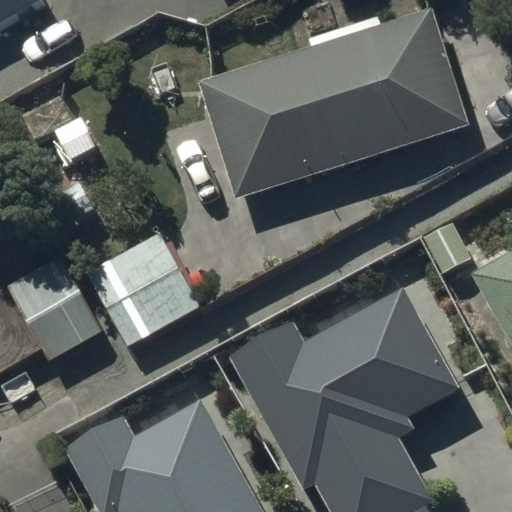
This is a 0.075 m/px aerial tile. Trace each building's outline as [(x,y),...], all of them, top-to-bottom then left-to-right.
[(0,0),(0,20),(35,1),(34,0),(0,0)] [(210,87),(241,190),(457,125),(426,24),(392,34),(389,26),(319,47),(321,54),(210,87)] [(63,97),(27,118),(42,143),(59,133),(75,161),(101,146),(77,105),(70,109),(63,97)] [(52,152),(32,164),(68,227),(98,210),(83,184),(74,189),(52,152)] [(199,306),(160,237),(93,275),(131,344),(199,306)] [(46,351),(52,361),(99,334),(58,262),(10,288),(46,351)] [(511,262),(483,278),(511,332),(511,262)] [(297,315),(238,348),(308,475),(323,466),(348,511),(387,511),(422,493),(380,417),(453,377),(402,285),(309,336),(297,315)] [(125,415),(73,441),(106,506),(126,496),(133,511),(257,511),(200,400),(135,433),(125,415)]
